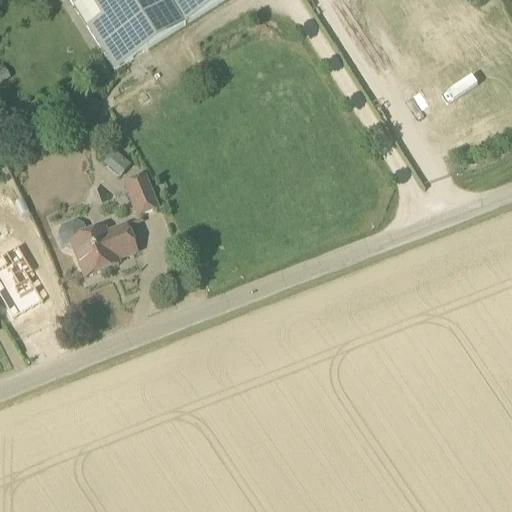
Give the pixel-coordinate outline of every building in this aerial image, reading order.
[(69,0),(115,72),(229,0),(69,0)] [(22,120),(8,134),(24,150),(38,136),(22,120)] [(117,177),(129,169),(119,152),(106,160),(117,177)] [(126,187),(139,219),(158,211),(145,179),(126,187)] [(137,255),(126,229),(107,237),(105,232),(72,246),(86,281),(119,268),(117,263),(137,255)] [(33,276),(18,251),(1,262),(6,270),(0,273),(0,301),(14,325),(44,307),(27,280),(33,276)]
